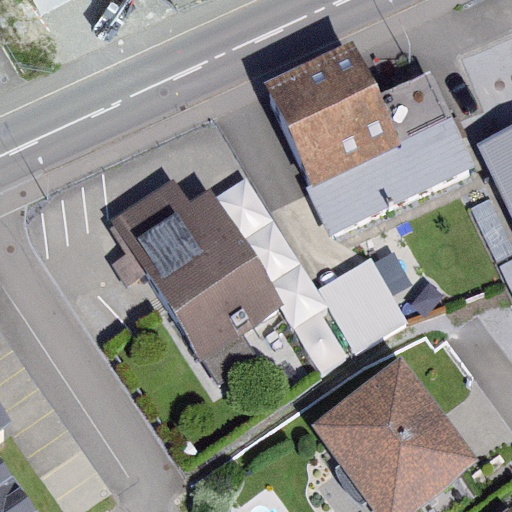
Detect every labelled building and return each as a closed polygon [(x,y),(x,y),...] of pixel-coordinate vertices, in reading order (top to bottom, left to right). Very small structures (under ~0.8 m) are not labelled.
[(355,70),(267,111),(331,252),(479,185),(434,88),(375,114),(355,70)] [(511,149),(480,165),(511,230),(511,149)] [(193,221),(177,195),(114,235),(202,374),(205,372),(222,398),(263,372),(249,349),(288,324),(214,207),(193,221)] [(373,268),(320,299),(357,364),(410,333),(373,268)] [(450,511),(480,490),(403,385),(315,449),(360,511),(450,511)] [(0,511),(19,511),(0,484),(0,511)]
